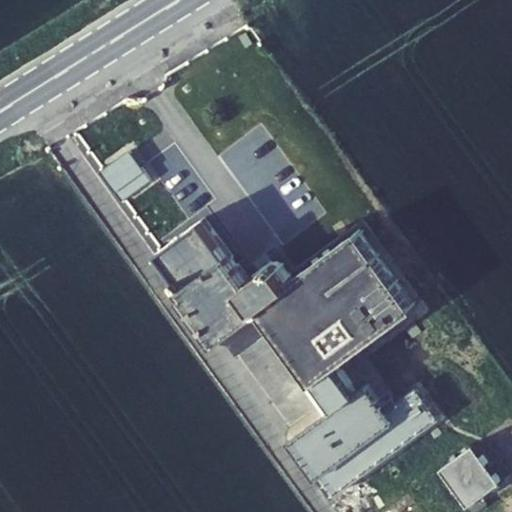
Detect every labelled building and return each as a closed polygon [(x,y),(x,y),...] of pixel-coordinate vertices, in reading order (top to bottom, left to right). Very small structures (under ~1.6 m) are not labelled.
[(109,168),(125,191),(151,173),(136,150),(109,168)] [(273,306),(323,376),(332,369),(352,355),(423,304),(370,234),(309,278),(290,253),(280,251),(249,273),(208,217),(168,248),(199,290),(196,293),(228,337),(273,306)] [(354,401),(374,386),(352,355),(332,369),(354,401)] [(344,493),(443,422),(418,388),(400,401),(391,390),(383,397),(374,386),(354,401),(305,436),(344,493)] [(476,508),(487,501),(480,491),(503,475),(475,436),(441,460),(476,508)]
